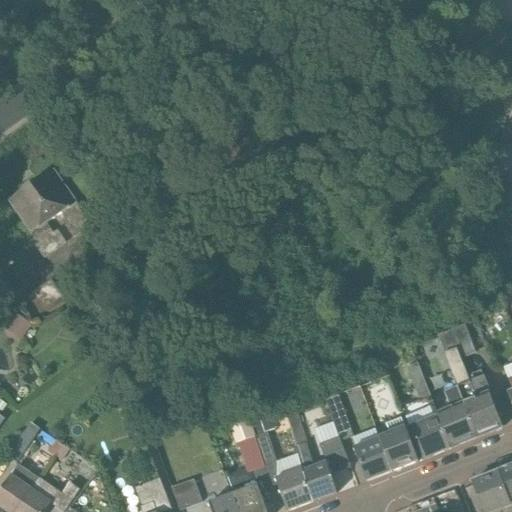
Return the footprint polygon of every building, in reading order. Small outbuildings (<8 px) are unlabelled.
[(511,180),(508,218),(511,217),(511,150),(503,150),(502,177),(511,177),(511,180)] [(73,239),(95,223),(87,212),(83,214),(56,174),(34,190),(54,219),(62,214),(68,224),(64,226),(73,239)] [(47,224),(54,219),(34,190),(12,205),(39,245),(35,247),(43,259),(67,243),(58,230),(54,233),(47,224)] [(66,301),(52,280),(18,304),(35,321),(66,301)] [(16,315),(6,330),(18,340),(29,325),(16,315)] [(454,379),(478,439),(503,429),(483,377),(470,382),(458,351),(466,348),(458,327),(447,331),(447,333),(438,337),(453,379),(454,379)] [(416,391),(427,387),(418,364),(407,368),(416,391)] [(451,449),(478,439),(454,379),(453,379),(442,384),(452,410),(438,416),(451,449)] [(337,395),(326,400),(333,419),(344,415),(337,395)] [(438,416),(431,397),(419,401),(400,409),(422,461),(451,449),(438,416)] [(350,469),(340,443),(338,438),(320,445),(326,463),(313,467),(307,444),(298,412),(286,415),(298,455),(303,470),(304,470),(314,503),(337,494),(331,476),(350,469)] [(344,415),(333,419),(339,438),(338,438),(340,443),(353,438),(344,415)] [(379,439),(392,473),(418,463),(405,428),(402,419),(387,424),(390,434),(379,439)] [(255,437),(264,434),(260,421),(250,420),(255,437)] [(22,436),(8,455),(7,456),(17,465),(32,443),(41,429),(32,422),(22,436)] [(264,434),(255,437),(258,446),(271,442),(268,433),(264,434)] [(258,446),(255,437),(243,442),(253,472),(265,467),(258,446)] [(368,482),(392,473),(379,439),(355,448),(368,482)] [(48,453),(55,457),(64,445),(57,441),(48,453)] [(277,463),(271,442),(258,446),(265,467),(277,463)] [(64,445),(55,457),(62,462),(71,450),(64,445)] [(211,511),(239,511),(233,495),(214,445),(203,450),(215,481),(220,484),(225,498),(209,504),(211,511)] [(287,511),(289,511),(314,503),(304,470),(303,470),(298,455),(277,463),(278,479),(275,480),(287,511)] [(19,466),(0,493),(0,508),(5,511),(17,511),(39,480),(19,466)] [(511,468),(498,474),(511,504),(511,503),(511,468)] [(504,511),(511,511),(511,505),(511,504),(498,474),(472,484),(482,511),(499,511),(505,510),(505,511),(504,511)] [(40,478),(39,480),(17,511),(46,511),(51,505),(61,511),(66,511),(76,498),(80,491),(70,484),(63,495),(40,478)] [(142,511),(166,511),(172,510),(161,480),(136,489),(143,507),(141,508),(142,511)] [(172,488),(179,509),(191,504),(184,484),(172,488)] [(267,511),(257,485),(233,495),(239,511),(267,511)]
